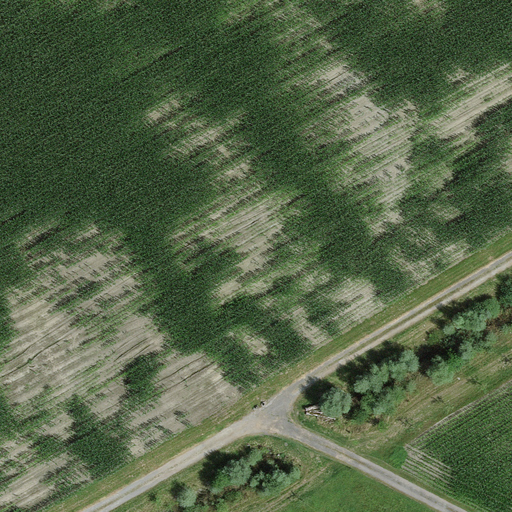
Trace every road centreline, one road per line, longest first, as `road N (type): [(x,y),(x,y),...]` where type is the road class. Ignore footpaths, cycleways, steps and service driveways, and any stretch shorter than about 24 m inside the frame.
road 1 (track): [(98,511),(511,261)]
road 2 (track): [(443,511),(261,417)]
